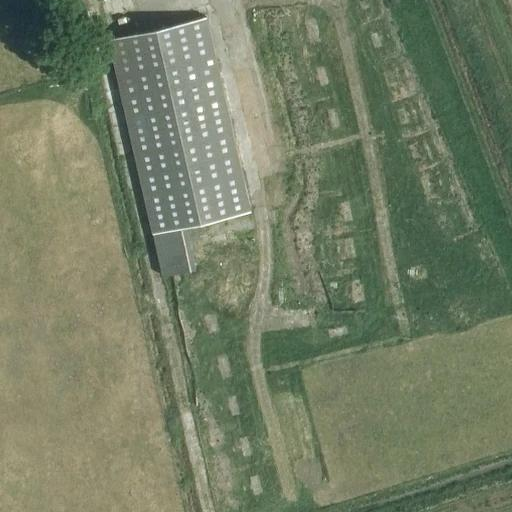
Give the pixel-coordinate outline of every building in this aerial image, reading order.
[(198,266),(190,222),(255,210),(218,14),(119,33),(165,272),(198,266)] [(324,111),(329,131),(348,126),(343,107),(324,111)] [(77,184),(98,176),(81,131),(61,139),(77,184)] [(331,318),(335,336),(350,333),(347,314),(331,318)] [(215,358),(218,379),(228,377),(225,356),(215,358)]
